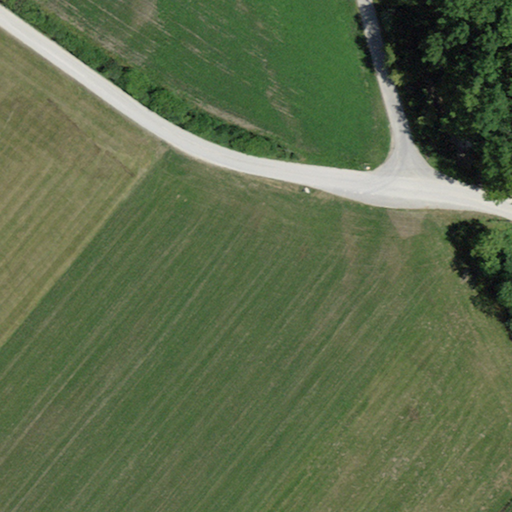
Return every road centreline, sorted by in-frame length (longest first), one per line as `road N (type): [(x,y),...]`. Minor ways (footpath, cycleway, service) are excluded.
road 1 (track): [(407,182),(355,184),(212,147),(0,6)]
road 2 (track): [(365,0),(407,182)]
